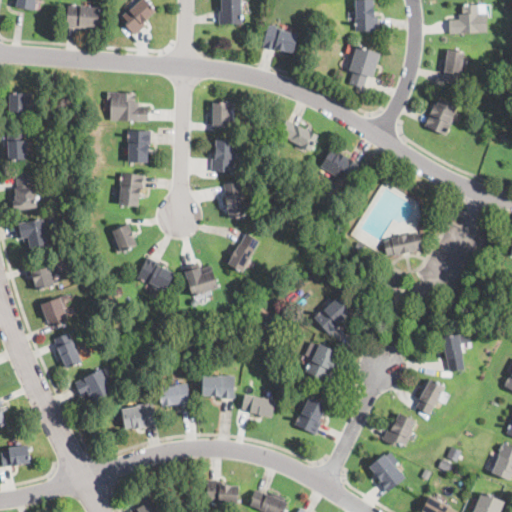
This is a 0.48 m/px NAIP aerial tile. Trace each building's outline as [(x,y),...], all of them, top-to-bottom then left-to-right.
[(36,0),(35,9),(34,10),(16,6),(16,0),(36,0)] [(147,0),(153,6),(156,11),(144,23),(145,25),(135,34),(126,24),(128,22),(122,15),(129,9),(130,10),(140,0),(147,0)] [(242,0),(243,11),(241,11),(242,24),(219,24),(219,10),(222,10),(222,0),(242,0)] [(374,0),(374,14),(374,16),(378,16),(378,30),(355,30),(355,11),(356,11),(356,0),(374,0)] [(98,28),(98,30),(66,27),(68,2),(86,4),(86,6),(100,7),(98,28)] [(479,4),(479,12),(487,12),(487,32),(449,33),(449,19),(459,18),(459,14),(463,14),(463,5),(479,4)] [(298,34),(293,53),(277,48),(276,51),(262,46),(269,24),(285,29),(285,30),(298,34)] [(377,66),(374,77),(368,75),(364,87),(349,82),(351,77),(348,76),(357,46),(381,53),(377,66)] [(462,69),(459,83),(443,80),(447,59),(449,48),(465,51),(462,69)] [(318,52),(316,58),(308,55),(309,50),(318,52)] [(499,91),(497,93),(492,88),(496,84),(501,89),(499,91)] [(149,119),(149,121),(110,120),(111,99),(107,99),(107,91),(136,92),(136,101),(139,101),(139,106),(149,106),(149,119)] [(33,93),(32,98),(28,98),(28,112),(9,112),(9,92),(33,93)] [(439,97),(458,105),(445,135),(424,125),(435,104),(436,104),(439,97)] [(230,107),(230,121),(230,126),(213,126),(213,119),(210,119),(210,114),(210,105),(213,105),(213,101),(236,101),(236,107),(230,107)] [(319,135),(310,151),(279,133),(287,118),(319,135)] [(151,143),(151,147),(148,147),(148,162),(128,161),(129,141),(128,141),(128,130),(151,131),(151,143)] [(22,131),(23,140),(26,140),(27,159),(9,160),(8,145),(7,132),(22,131)] [(234,152),(234,160),(234,171),(211,171),(211,157),(217,157),(217,139),(234,140),(234,152)] [(331,149),(338,153),(339,151),(360,164),(348,185),(331,175),(332,173),(321,166),(331,149)] [(30,173),(32,186),(34,185),(37,207),(15,210),(13,200),(15,200),(15,195),(16,195),(15,188),(18,187),(16,175),(30,173)] [(143,188),(143,190),(140,190),(138,207),(119,204),(122,183),(120,182),(121,173),(145,176),(143,188)] [(242,194),(245,211),(246,215),(230,219),(229,211),(227,211),(222,184),(239,180),(242,194)] [(337,217),(330,225),(322,218),(329,209),(337,217)] [(44,218),(45,226),(46,226),(47,231),(46,231),(49,245),(31,249),(29,240),(24,241),(23,237),(18,238),(15,223),(44,218)] [(137,246),(117,254),(115,249),(119,247),(113,230),(128,224),(137,246)] [(260,241),(251,258),(242,273),(228,264),(232,257),(231,256),(235,250),(246,232),(260,241)] [(413,232),(413,234),(421,232),(425,246),(417,248),(417,250),(409,251),(410,254),(402,255),(402,253),(394,255),(394,254),(386,255),(383,239),(413,232)] [(366,246),(362,253),(354,248),(358,242),(366,246)] [(167,289),(167,290),(139,278),(139,277),(148,257),(160,262),(159,265),(175,272),(167,289)] [(49,266),(52,279),(58,278),(59,283),(37,289),(34,277),(32,271),(49,266)] [(199,267),(201,273),(213,269),(219,287),(206,292),(207,293),(202,295),(201,293),(193,296),(185,272),(199,267)] [(503,290),(495,292),(493,284),(502,282),(503,290)] [(124,293),(117,295),(114,288),(122,286),(124,293)] [(64,317),(66,324),(56,328),(53,322),(48,324),(41,305),(68,295),(71,303),(66,305),(66,307),(64,308),(67,316),(64,317)] [(338,297),(351,311),(328,333),(314,317),(324,308),(324,309),(338,297)] [(496,331),(492,328),(497,318),(502,320),(496,331)] [(191,328),(184,330),(182,322),(189,320),(191,328)] [(460,333),(462,348),(472,346),(469,331),(460,333)] [(68,332),(72,340),(73,340),(83,362),(67,369),(54,340),(53,339),(68,332)] [(463,349),(466,369),(449,372),(445,351),(443,351),(442,347),(442,345),(444,345),(442,336),(460,333),(463,349)] [(311,341),(320,345),(320,344),(337,352),(334,358),(337,360),(327,381),(305,371),(311,358),(305,355),(311,341)] [(105,376),(114,394),(97,402),(93,395),(90,397),(88,393),(81,397),(74,382),(101,369),(105,376)] [(236,375),(235,399),(210,397),(211,396),(203,395),(204,375),(218,376),(218,374),(236,375)] [(127,386),(121,389),(117,381),(124,378),(127,386)] [(430,378),(445,386),(431,415),(416,408),(422,395),(419,394),(426,381),(429,382),(430,378)] [(188,382),(191,404),(191,405),(180,407),(179,403),(162,406),(159,387),(177,385),(177,384),(188,382)] [(305,388),(302,395),(296,392),(299,385),(305,388)] [(245,394),(254,396),(254,395),(276,400),(272,417),(250,412),(250,410),(242,407),(245,394)] [(328,404),(324,414),(315,434),(295,425),(301,411),(303,411),(310,396),(328,404)] [(0,424),(9,421),(0,399),(0,424)] [(145,426),(138,427),(134,428),(134,426),(125,428),(122,409),(140,405),(139,404),(153,401),(157,424),(145,426)] [(416,419),(411,431),(406,446),(397,443),(396,446),(383,440),(383,438),(388,427),(393,429),(399,413),(416,419)] [(511,476),(510,480),(493,472),(499,458),(497,457),(503,443),(511,446),(511,476)] [(12,464),(4,465),(1,452),(9,451),(9,447),(27,444),(30,460),(12,464)] [(395,464),(400,471),(402,470),(404,473),(403,474),(408,480),(389,495),(368,467),(390,450),(399,462),(395,464)] [(456,454),(454,460),(446,456),(448,451),(456,454)] [(452,463),(448,471),(440,467),(444,459),(452,463)] [(431,470),(428,478),(421,475),(425,467),(431,470)] [(239,485),(237,503),(205,500),(208,478),(225,480),(224,483),(239,485)] [(266,493),(267,492),(288,502),(283,511),(267,511),(249,504),(255,489),(266,493)] [(499,511),(472,511),(479,499),(483,491),(505,501),(499,511)] [(158,511),(138,511),(140,511),(138,507),(138,506),(135,499),(148,492),(158,511)] [(458,511),(457,511),(425,511),(422,510),(430,495),(450,506),(450,507),(458,511)]
